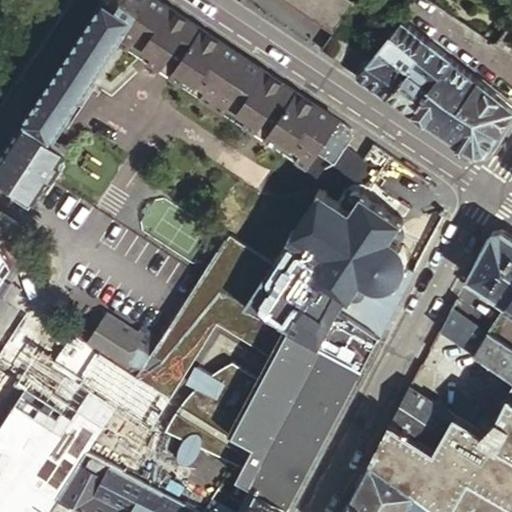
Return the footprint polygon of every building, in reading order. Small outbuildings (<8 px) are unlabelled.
[(91,16),(24,119),(53,140),(117,44),(127,28),(179,63),(174,71),(259,128),(275,104),(285,111),(265,142),(306,170),(317,153),(338,121),(156,0),(101,0),(102,1),(103,1),(98,10),(93,17),(91,16)] [(350,0),(283,0),(331,32),(352,1),(350,0)] [(430,43),(400,20),(377,49),(391,59),(393,56),(410,68),(430,43)] [(127,28),(117,44),(265,142),(285,111),(275,104),(259,128),(174,71),(179,63),(127,28)] [(365,54),(331,32),(320,50),(356,74),(375,51),(370,47),(365,54)] [(450,59),(430,43),(410,68),(408,70),(429,85),(450,59)] [(391,59),(377,49),(376,50),(390,61),(391,59)] [(376,50),(375,51),(356,74),(387,95),(408,70),(391,59),(390,61),(376,50)] [(408,70),(410,68),(393,56),(391,59),(408,70)] [(477,81),(450,59),(429,85),(444,96),(458,105),(477,81)] [(429,85),(408,70),(387,95),(424,120),(444,96),(429,85)] [(511,107),(477,81),(458,105),(498,133),(511,111),(511,107)] [(485,152),(498,133),(458,105),(444,96),(424,120),(475,154),(480,153),(485,152)] [(24,119),(0,155),(0,176),(35,200),(50,177),(55,179),(65,164),(64,162),(64,160),(64,158),(66,153),(68,150),(53,140),(24,119)] [(351,129),(338,121),(317,153),(333,165),(352,138),(351,129)] [(397,160),(373,144),(363,159),(386,175),(397,160)] [(64,162),(65,164),(66,165),(68,168),(72,169),(77,169),(79,168),(82,164),(83,159),(83,156),(80,153),(76,150),(71,150),(66,153),(64,158),(64,160),(64,162)] [(398,246),(410,221),(364,199),(357,213),(320,196),(296,245),(324,259),(312,284),(357,305),(365,287),(394,301),(416,255),(398,246)] [(491,232),(467,278),(475,283),(469,292),(476,303),(480,309),(495,319),(511,294),(511,236),(502,230),(491,232)] [(0,273),(5,276),(12,266),(0,246),(0,273)] [(137,291),(175,316),(187,297),(149,272),(137,291)] [(381,334),(311,289),(262,380),(234,362),(222,369),(213,375),(197,365),(188,383),(198,388),(190,397),(178,412),(167,431),(184,439),(180,446),(178,451),(178,458),(180,462),(182,463),(186,463),(190,462),(197,455),(200,447),(242,467),(236,477),(253,486),(289,506),(321,447),(349,394),(381,334)] [(511,294),(495,319),(494,322),(504,329),(511,316),(511,314),(510,314),(511,311),(511,294)] [(465,318),(487,333),(494,322),(495,319),(480,309),(476,303),(465,318)] [(451,309),(440,329),(474,352),(487,333),(465,318),(451,309)] [(88,345),(115,362),(136,376),(159,341),(141,330),(137,334),(107,315),(88,345)] [(86,452),(118,470),(191,335),(171,322),(159,341),(136,376),(126,392),(86,452)] [(511,349),(487,333),(474,352),(511,377),(511,349)] [(47,511),(56,499),(86,452),(126,392),(104,378),(63,352),(0,449),(0,511),(47,511)] [(136,376),(115,362),(104,378),(126,392),(136,376)] [(410,384),(391,420),(417,437),(421,430),(438,441),(454,413),(455,411),(436,399),(435,400),(410,384)] [(511,511),(511,386),(508,393),(497,414),(481,430),(454,413),(438,441),(434,448),(417,437),(391,420),(371,458),(444,511),(511,511)] [(196,511),(118,470),(86,452),(56,499),(80,511),(196,511)] [(444,511),(371,458),(350,497),(374,511),(403,511),(409,503),(423,511),(444,511)] [(209,511),(206,510),(204,511),(286,511),(289,506),(253,486),(249,488),(236,511),(222,511),(215,508),(212,511),(209,511)] [(374,511),(350,497),(342,511),(374,511)] [(80,511),(56,499),(47,511),(80,511)]
